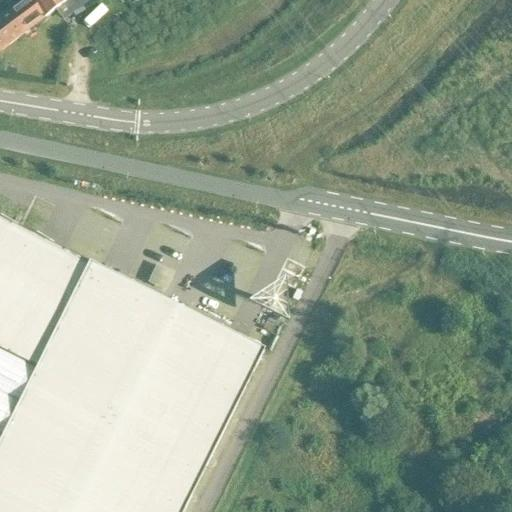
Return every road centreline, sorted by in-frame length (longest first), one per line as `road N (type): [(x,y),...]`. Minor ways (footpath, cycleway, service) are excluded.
road 1 (unclassified): [(383,0),(331,60),(246,109),(190,122),(134,122),(0,100)]
road 2 (unclassified): [(511,241),(299,207)]
